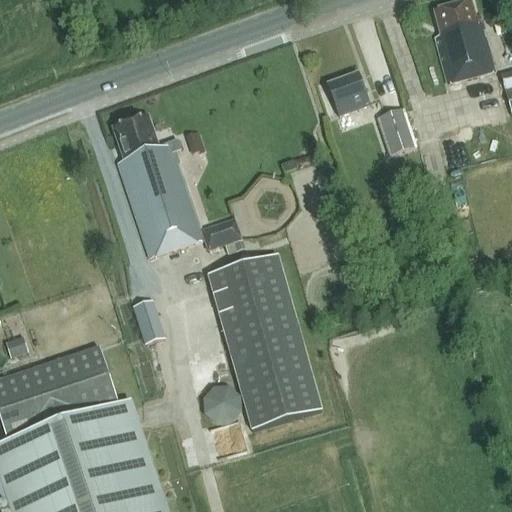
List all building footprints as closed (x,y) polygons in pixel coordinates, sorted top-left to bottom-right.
[(480,20),(475,21),(471,5),(434,15),(441,40),(436,41),(448,89),(498,75),(484,27),(482,28),(480,20)] [(511,73),(501,76),(511,117),(511,73)] [(328,88),(336,113),(338,119),(371,108),(361,77),(328,88)] [(418,151),(405,112),(377,121),(390,160),(418,151)] [(123,153),(120,154),(124,164),(120,166),(118,167),(150,263),(204,244),(208,255),(243,243),(235,222),(203,232),(177,156),(182,154),(178,143),(160,149),(157,141),(154,142),(147,122),(143,123),(142,121),(118,129),(119,131),(116,133),(123,153)] [(287,174),(298,171),(296,164),(285,167),(287,174)] [(323,414),(279,259),(208,280),(252,435),(323,414)] [(166,341),(154,304),(134,310),(146,348),(166,341)] [(168,511),(133,405),(120,410),(99,350),(0,382),(0,421),(9,447),(0,449),(0,484),(9,511),(168,511)]
